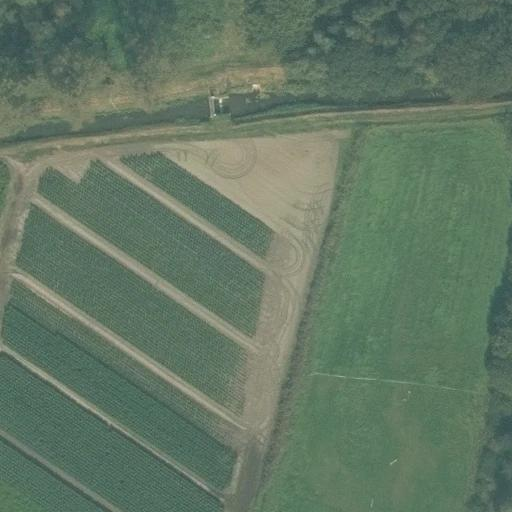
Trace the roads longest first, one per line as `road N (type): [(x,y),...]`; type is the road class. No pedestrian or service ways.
road 1 (track): [(28,150),(511,117)]
road 2 (track): [(0,107),(272,84),(268,0)]
road 3 (track): [(28,150),(0,278)]
